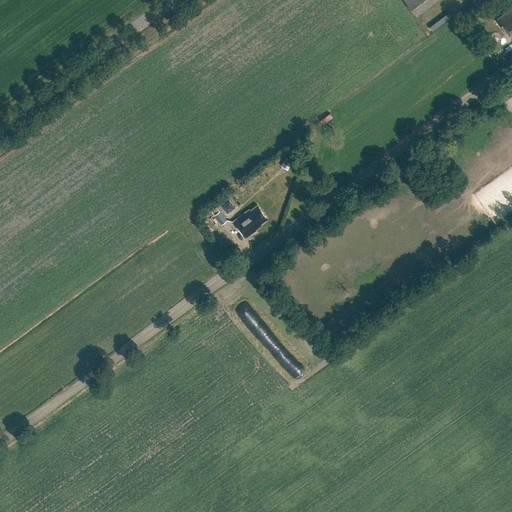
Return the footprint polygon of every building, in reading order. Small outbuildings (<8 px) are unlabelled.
[(404,0),(416,15),(435,0),(404,0)] [(508,11),(498,18),(511,37),(511,36),(511,8),(508,11)] [(433,29),(449,16),(446,12),(430,26),(433,29)] [(283,163),(289,167),(292,162),(286,158),(283,163)] [(221,206),(227,213),(235,207),(229,199),(221,206)] [(268,218),(257,203),(233,221),(246,237),(255,230),(255,229),(262,224),(261,223),(268,218)] [(227,220),(220,210),(213,215),(221,225),(227,220)]
